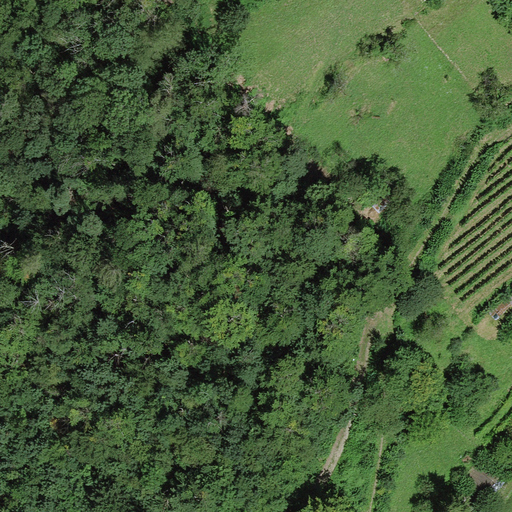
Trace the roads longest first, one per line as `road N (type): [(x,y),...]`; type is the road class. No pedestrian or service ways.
road 1 (track): [(298,511),(336,463),(381,321),(417,252),(476,160),(511,126)]
road 2 (track): [(0,345),(87,456),(154,511)]
